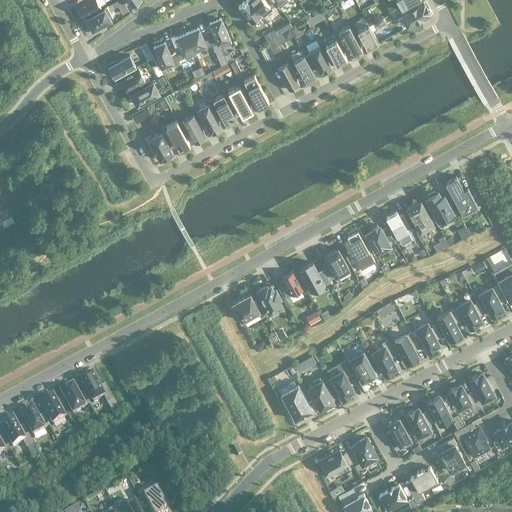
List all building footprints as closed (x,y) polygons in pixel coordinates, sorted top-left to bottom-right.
[(84,0),(75,5),(81,16),(100,6),(99,4),(104,1),(103,0),(84,0)] [(242,0),(237,4),(252,22),(260,15),(261,16),(262,15),(249,0),(242,0)] [(249,0),(262,15),(272,8),(271,7),(276,3),(273,0),(266,0),(265,0),(249,0)] [(401,14),(397,16),(402,25),(406,23),(407,23),(429,11),(423,1),(401,13),(401,14)] [(110,19),(110,18),(112,16),(106,5),(83,18),(90,32),(98,28),(97,26),(110,19)] [(325,7),(320,10),(323,15),(328,12),(325,7)] [(312,15),(307,18),(310,24),(315,21),(312,15)] [(212,44),(229,37),(220,16),(208,21),(214,34),(209,36),(212,44)] [(363,16),(353,21),(366,46),(377,40),(367,22),(363,16)] [(382,17),(371,23),(374,28),(385,22),(382,17)] [(351,54),(352,53),(361,48),(362,48),(348,23),(338,29),(351,54)] [(186,31),(194,48),(205,44),(206,46),(212,44),(209,36),(203,39),(198,26),(186,31)] [(194,48),(186,31),(175,36),(180,49),(175,51),(178,58),(184,56),(183,53),(194,48)] [(282,32),(275,35),(274,36),(278,43),(286,38),(282,32)] [(333,33),(323,39),(325,43),(335,62),(346,57),(335,37),(333,33)] [(267,39),(267,40),(269,43),(273,45),(276,43),(273,36),(267,39)] [(315,38),(305,44),(309,52),(306,54),(313,67),(316,65),(320,71),(324,69),(325,71),(331,67),(319,44),(318,44),(315,38)] [(164,40),(153,45),(161,65),(178,58),(175,51),(170,53),(164,40)] [(300,49),(290,54),(304,80),(314,74),(300,49)] [(150,50),(144,54),(146,58),(153,55),(150,50)] [(116,58),(109,62),(110,64),(108,65),(114,75),(135,64),(129,53),(117,60),(116,58)] [(222,53),(217,55),(221,63),(225,60),(222,53)] [(229,61),(235,72),(240,69),(235,59),(229,61)] [(287,61),(276,67),(288,88),(298,82),(287,61)] [(145,81),(138,67),(119,77),(127,91),(145,81)] [(253,73),(243,79),(257,105),(268,99),(253,73)] [(152,81),(131,92),(137,103),(158,91),(152,81)] [(252,108),(239,83),(228,89),(241,114),(252,108)] [(223,92),(212,98),(226,122),(236,116),(223,92)] [(162,98),(155,102),(158,108),(166,104),(162,98)] [(196,116),(200,113),(210,131),(220,125),(207,101),(198,107),(195,102),(190,104),(196,116)] [(146,107),(138,111),(141,116),(149,112),(146,107)] [(192,113),(177,121),(183,132),(188,129),(194,140),(204,134),(192,113)] [(176,119),(165,124),(178,148),(189,142),(183,132),(177,121),(176,119)] [(157,125),(145,131),(148,137),(152,145),(150,145),(154,152),(155,152),(159,159),(172,151),(161,130),(160,131),(157,125)] [(455,175),(444,181),(463,216),(464,215),(461,210),(475,202),(478,208),(478,207),(467,186),(466,186),(467,188),(464,190),(455,174),(455,175)] [(428,195),(425,196),(438,219),(453,211),(443,193),(440,195),(437,190),(435,191),(434,189),(427,193),(428,195)] [(420,199),(406,207),(419,231),(433,223),(420,199)] [(396,210),(386,216),(401,244),(411,238),(407,230),(410,228),(402,212),(399,214),(396,210)] [(6,218),(7,218),(10,223),(14,221),(11,215),(6,218)] [(385,225),(380,227),(378,225),(376,223),(371,226),(372,228),(366,232),(376,251),(389,244),(387,240),(391,237),(385,225)] [(357,230),(347,235),(348,238),(344,241),(350,253),(353,252),(356,257),(355,257),(360,268),(374,261),(357,230)] [(439,238),(444,247),(448,244),(443,236),(439,238)] [(446,238),(445,239),(448,245),(454,242),(450,236),(446,238)] [(335,274),(335,275),(348,268),(337,248),(338,248),(337,247),(336,247),(325,254),(325,253),(324,254),(324,255),(329,263),(323,266),(330,277),(335,274)] [(485,256),(484,257),(487,262),(493,260),(490,254),(485,256)] [(482,258),(477,261),(480,267),(485,264),(482,258)] [(312,261),(299,268),(310,289),(323,282),(323,284),(329,280),(322,267),(317,270),(312,261)] [(511,263),(511,262),(494,271),(497,279),(509,300),(511,298),(511,263)] [(283,279),(278,281),(286,295),(291,293),(291,294),(302,287),(292,269),(281,275),(283,279)] [(363,276),(358,279),(362,285),(366,282),(363,276)] [(266,283),(257,288),(258,290),(257,290),(264,302),(259,304),(264,313),(268,310),(269,311),(281,304),(278,297),(280,296),(275,287),(273,288),(270,283),(267,285),(266,283)] [(490,286),(479,292),(491,315),(499,311),(498,310),(502,307),(499,302),(505,299),(499,288),(493,291),(490,286)] [(232,303),(241,319),(259,310),(250,293),(249,292),(249,293),(243,296),(242,296),(239,298),(238,298),(238,299),(232,302),(232,303)] [(341,301),(344,304),(352,296),(350,293),(341,301)] [(469,298),(457,304),(470,326),(477,322),(476,321),(481,319),(478,314),(483,311),(477,300),(472,303),(469,298)] [(381,305),(376,308),(379,314),(385,311),(387,310),(383,303),(381,305)] [(447,309),(436,315),(448,338),(460,332),(454,321),(459,318),(453,307),(448,310),(447,309)] [(306,316),(305,317),(308,322),(319,317),(315,311),(306,316)] [(426,321),(415,327),(427,350),(434,346),(434,345),(438,342),(435,337),(440,334),(434,323),(429,326),(426,321)] [(352,326),(346,329),(351,337),(356,334),(352,326)] [(405,332),(393,339),(406,361),(417,355),(414,349),(419,346),(411,331),(405,333),(405,332)] [(372,350),(385,373),(392,369),(391,368),(395,366),(390,356),(395,353),(387,338),(381,341),(383,344),(372,350)] [(375,373),(362,350),(349,357),(361,380),(375,373)] [(294,362),(294,363),(298,369),(304,366),(300,359),(294,362)] [(341,369),(330,376),(341,397),(349,393),(348,391),(353,389),(345,376),(351,373),(345,362),(339,365),(341,369)] [(477,373),(470,377),(482,399),(493,393),(491,388),(496,385),(490,374),(485,377),(482,371),(477,374),(477,373)] [(81,380),(80,380),(92,403),(102,398),(106,404),(113,401),(104,385),(99,388),(91,374),(91,375),(81,380)] [(326,386),(321,378),(320,378),(319,377),(313,380),(314,382),(307,385),(319,408),(321,408),(328,404),(334,401),(328,391),(326,386)] [(293,379),(278,387),(281,392),(280,392),(294,418),(300,415),(301,414),(304,412),(305,412),(306,412),(305,412),(311,408),(297,383),(295,384),(293,379)] [(455,384),(448,388),(458,407),(469,401),(473,409),(479,405),(471,390),(466,393),(460,383),(456,385),(455,384)] [(67,388),(60,391),(72,414),(84,408),(83,407),(88,404),(82,393),(77,396),(72,386),(68,389),(67,388)] [(438,394),(427,400),(439,423),(451,416),(448,411),(453,408),(447,397),(442,400),(438,394)] [(51,396),(40,402),(52,425),(64,419),(61,413),(66,411),(60,400),(55,402),(51,396)] [(413,408),(406,412),(418,434),(429,428),(426,423),(432,420),(426,409),(420,412),(418,406),(413,409),(413,408)] [(20,413),(32,436),(43,430),(43,429),(48,426),(42,415),(37,418),(31,407),(30,407),(30,408),(20,413)] [(390,428),(385,431),(391,442),(396,439),(399,445),(411,438),(399,416),(398,416),(397,416),(398,416),(392,419),(391,419),(391,420),(387,422),(387,421),(387,422),(387,423),(390,428)] [(11,418),(0,424),(0,425),(12,447),(22,441),(26,448),(32,445),(22,426),(17,429),(11,418)] [(500,426),(494,430),(501,443),(511,436),(511,419),(506,423),(500,426)] [(473,455),(488,446),(484,438),(485,437),(478,425),(468,430),(464,424),(453,430),(457,437),(462,434),(473,455)] [(0,453),(3,452),(3,453),(9,450),(0,433),(0,453)] [(376,457),(375,455),(376,454),(365,435),(356,440),(357,441),(352,444),(353,447),(348,450),(356,464),(361,461),(362,462),(368,458),(369,460),(376,457)] [(452,436),(442,442),(445,447),(439,450),(443,457),(446,463),(450,470),(464,462),(454,443),(456,442),(452,436)] [(339,448),(319,459),(327,475),(347,464),(347,463),(351,461),(346,451),(341,453),(339,448)] [(411,477),(404,481),(416,501),(424,497),(419,488),(437,479),(429,465),(410,475),(411,477)] [(381,501),(383,500),(386,507),(406,496),(398,482),(391,486),(386,489),(379,493),(380,494),(378,495),(381,501)] [(340,484),(329,490),(332,496),(344,490),(340,484)] [(142,496),(143,498),(138,500),(143,509),(148,507),(150,511),(166,511),(162,503),(163,502),(156,489),(155,487),(141,494),(142,496)] [(363,492),(353,498),(350,492),(340,498),(347,511),(357,511),(370,505),(363,492)] [(412,496),(407,499),(411,505),(416,502),(412,496)] [(116,510),(117,511),(139,511),(133,501),(116,510)]
